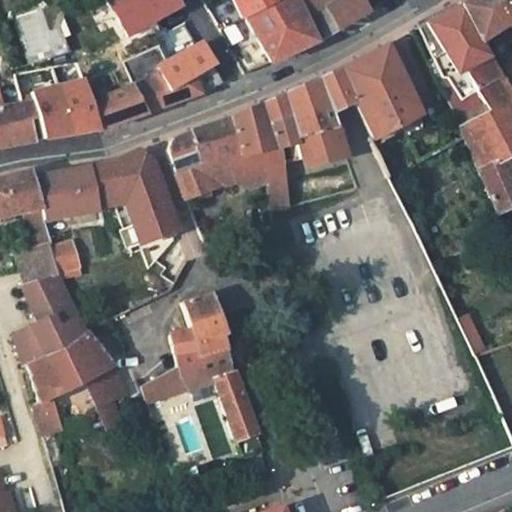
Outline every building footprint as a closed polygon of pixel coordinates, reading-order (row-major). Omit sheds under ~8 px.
[(178,0),(106,0),(125,36),(182,6),(178,0)] [(208,0),(202,0),(202,1),(206,10),(213,7),(208,0)] [(232,0),(241,18),(266,64),(313,43),(293,0),(232,0)] [(300,0),(319,40),(368,11),(361,0),(300,0)] [(491,35),(474,5),(471,0),(466,0),(457,6),(478,43),(491,35)] [(511,0),(480,0),(480,1),(474,5),(491,35),(511,20),(511,0)] [(102,7),(99,1),(92,4),(95,11),(102,7)] [(433,83),(454,119),(480,106),(470,90),(497,76),(478,43),(457,6),(453,9),(419,28),(442,78),(433,83)] [(168,88),(195,74),(214,64),(202,42),(171,58),(166,62),(157,46),(138,56),(128,60),(136,81),(160,69),(168,88)] [(162,43),(157,46),(166,62),(171,58),(162,43)] [(337,70),(352,101),(370,140),(417,116),(385,46),(337,70)] [(195,74),(201,91),(211,87),(223,82),(214,64),(195,74)] [(201,91),(195,74),(168,88),(160,69),(136,81),(137,83),(94,100),(103,129),(148,113),(201,91)] [(317,80),(328,112),(339,107),(352,101),(337,70),(327,75),(317,80)] [(501,84),(511,79),(508,73),(497,77),(501,84)] [(82,77),(98,130),(103,129),(94,100),(92,97),(85,76),(82,77)] [(57,80),(29,87),(33,103),(40,129),(44,141),(58,138),(84,133),(98,130),(82,77),(57,80)] [(501,84),(510,101),(511,99),(511,79),(501,84)] [(341,149),(328,112),(317,80),(257,107),(264,129),(290,121),(297,145),(301,159),(336,150),(341,149)] [(454,119),(495,213),(511,205),(511,179),(503,158),(511,153),(511,105),(510,101),(487,114),(480,106),(454,119)] [(0,107),(0,146),(8,146),(35,142),(33,130),(40,129),(33,103),(0,107)] [(277,148),(297,145),(290,121),(264,129),(257,107),(229,117),(238,156),(226,158),(233,183),(265,197),(262,171),(279,166),(277,148)] [(166,149),(175,173),(198,163),(226,158),(238,156),(229,117),(191,130),(191,133),(174,138),(166,149)] [(336,150),(301,159),(304,170),(339,160),(336,150)] [(140,244),(175,229),(152,162),(138,152),(111,163),(124,203),(124,204),(140,244)] [(233,183),(226,158),(198,163),(175,173),(184,199),(233,183)] [(124,203),(111,163),(86,166),(94,206),(124,203)] [(86,166),(29,177),(42,220),(95,211),(94,206),(86,166)] [(286,208),(279,166),(262,171),(265,197),(267,210),(286,208)] [(50,245),(42,220),(29,177),(27,171),(0,178),(0,218),(23,214),(31,250),(15,255),(25,286),(30,285),(56,277),(47,246),(50,245)] [(268,220),(283,267),(285,273),(295,271),(283,217),(287,215),(286,208),(267,210),(268,220)] [(71,242),(51,247),(58,274),(78,268),(71,242)] [(258,295),(289,284),(285,273),(283,267),(252,278),(258,295)] [(56,277),(30,285),(47,322),(39,325),(12,337),(21,366),(25,364),(84,333),(56,277)] [(25,286),(22,288),(39,325),(47,322),(30,285),(25,286)] [(168,334),(173,357),(197,350),(201,360),(227,351),(208,294),(181,304),(190,331),(168,334)] [(471,356),(482,351),(466,315),(455,320),(471,356)] [(37,403),(49,397),(84,379),(110,366),(84,333),(25,364),(37,403)] [(197,350),(173,357),(176,368),(180,383),(186,393),(212,384),(234,442),(255,436),(227,351),(201,360),(197,350)] [(125,394),(110,366),(84,379),(96,408),(111,400),(125,394)] [(180,383),(176,368),(164,375),(141,386),(148,405),(186,393),(180,383)] [(35,415),(53,409),(49,397),(37,403),(32,406),(35,415)] [(121,424),(111,400),(96,408),(103,423),(106,430),(121,424)] [(59,428),(53,409),(35,415),(50,468),(62,465),(56,440),(53,430),(59,428)] [(0,511),(11,511),(6,494),(2,495),(0,488),(0,511)]
